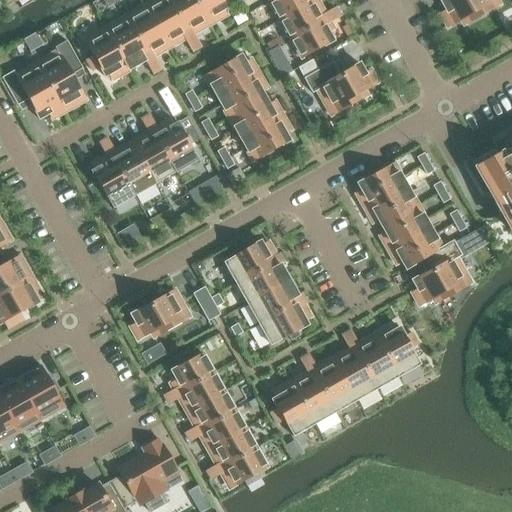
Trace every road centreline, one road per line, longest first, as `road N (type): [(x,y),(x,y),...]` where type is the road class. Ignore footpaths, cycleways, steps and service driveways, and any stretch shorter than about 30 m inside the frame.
road 1 (residential): [(102,301),(297,192)]
road 2 (residential): [(297,192),(444,109)]
road 3 (residential): [(22,160),(170,80)]
road 4 (residential): [(102,301),(22,160)]
road 5 (residential): [(0,505),(131,433)]
road 6 (residential): [(364,310),(297,192)]
road 7 (residential): [(131,433),(68,322)]
road 8 (residential): [(384,0),(444,109)]
